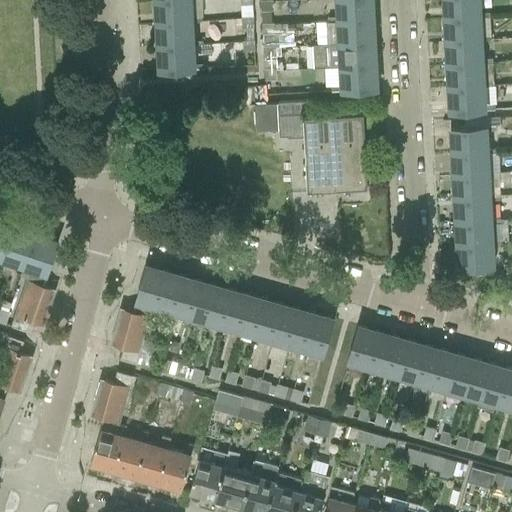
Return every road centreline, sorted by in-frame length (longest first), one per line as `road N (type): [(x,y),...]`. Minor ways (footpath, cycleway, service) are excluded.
road 1 (residential): [(97,218),(420,304)]
road 2 (residential): [(420,304),(403,0)]
road 3 (residential): [(35,490),(95,254),(97,218)]
road 4 (residential): [(97,218),(92,0)]
